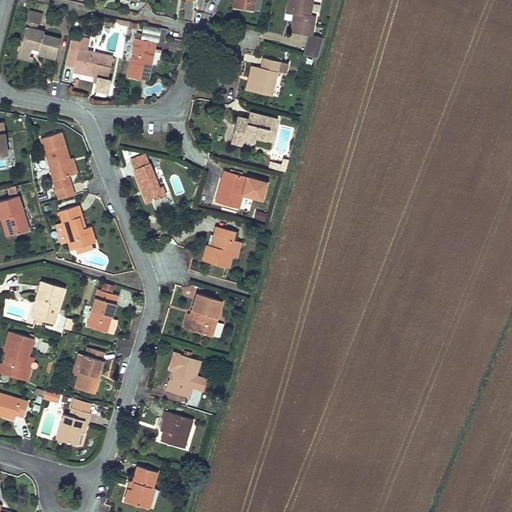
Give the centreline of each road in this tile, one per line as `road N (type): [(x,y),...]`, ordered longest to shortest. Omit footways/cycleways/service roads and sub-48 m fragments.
road 1 (residential): [(85,110),(153,286),(98,462)]
road 2 (residential): [(188,80),(221,86),(232,35),(195,27)]
